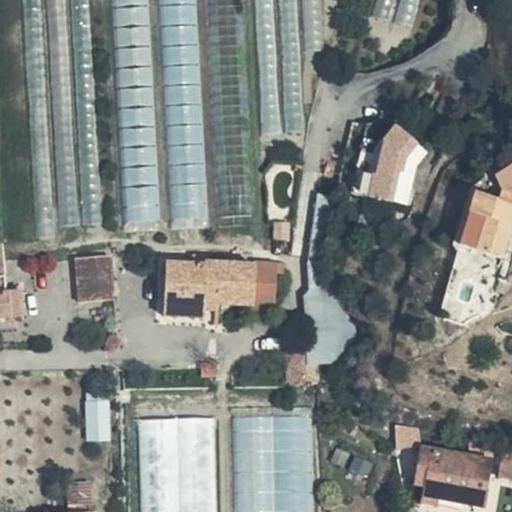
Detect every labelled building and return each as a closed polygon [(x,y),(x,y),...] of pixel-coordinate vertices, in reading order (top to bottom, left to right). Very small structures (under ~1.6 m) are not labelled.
[(102,225),(91,0),(27,0),(28,9),(30,8),(40,228),(102,225)] [(161,223),(151,0),(114,0),(125,224),(161,223)] [(198,8),(197,0),(186,0),(187,9),(198,8)] [(381,0),(378,15),(417,24),(422,0),(381,0)] [(223,216),(255,215),(249,87),(217,88),(223,216)] [(174,223),(209,222),(205,120),(195,120),(196,142),(171,143),(174,223)] [(370,123),(366,137),(385,141),(397,128),(370,123)] [(418,146),(397,128),(385,141),(386,143),(378,176),(375,175),(369,196),(392,202),(400,172),(403,173),(407,159),(418,146)] [(386,143),(385,141),(366,137),(351,192),(369,196),(375,175),(378,176),(386,143)] [(511,177),(501,184),(498,196),(480,190),(460,250),(503,262),(511,234),(511,177)] [(179,294),(179,319),(201,319),(202,306),(271,307),(270,258),(247,257),(246,264),(204,263),(203,256),(188,256),(186,265),(163,264),(163,294),(179,294)] [(111,260),(74,264),(78,308),(114,305),(111,260)] [(163,319),(179,319),(179,294),(163,294),(163,319)] [(7,298),(8,320),(24,318),(26,296),(7,298)] [(337,303),(305,299),(305,355),(287,355),(288,383),(344,366),(337,303)] [(113,438),(112,395),(88,395),(89,439),(113,438)] [(314,511),(312,413),(235,415),(237,511),(314,511)] [(221,511),(218,414),(139,417),(142,511),(221,511)] [(435,504),(436,506),(446,501),(487,478),(492,478),(496,460),(423,442),(415,468),(418,470),(427,480),(428,483),(435,504)] [(427,480),(418,470),(415,479),(428,483),(427,480)] [(462,506),(492,487),(492,478),(487,478),(446,501),(462,506)] [(410,498),(435,504),(428,483),(415,479),(410,498)] [(485,511),(492,487),(462,506),(485,511)] [(30,498),(30,511),(83,511),(83,495),(30,498)] [(14,499),(14,511),(30,511),(30,498),(14,499)]
